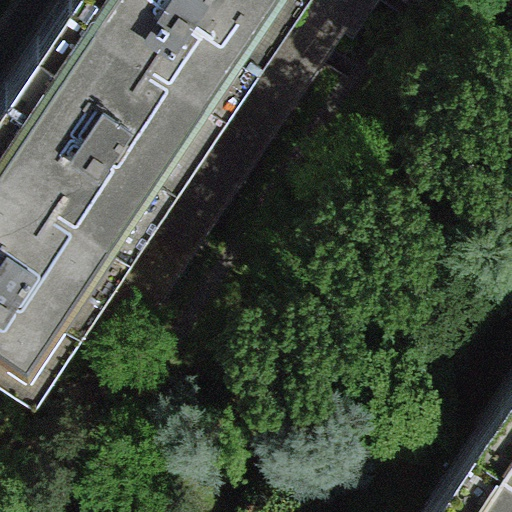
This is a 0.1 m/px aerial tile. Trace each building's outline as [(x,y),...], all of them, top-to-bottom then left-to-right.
[(0,137),(136,230),(232,87),(102,0),(59,0),(0,87),(0,137)] [(146,324),(345,27),(305,0),(289,0),(232,87),(136,230),(70,326),(107,348),(130,314),(146,324)] [(102,0),(232,87),(289,0),(102,0)] [(305,0),(345,27),(355,34),(377,0),(305,0)] [(136,230),(0,137),(0,344),(39,372),(70,326),(136,230)] [(511,379),(481,426),(511,446),(511,379)] [(511,511),(511,446),(481,426),(425,511),(511,511)]
